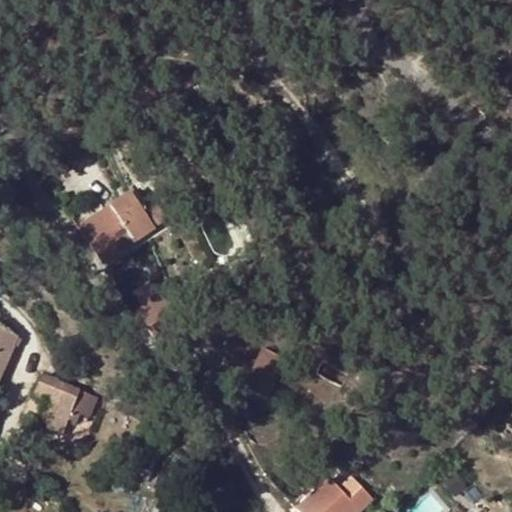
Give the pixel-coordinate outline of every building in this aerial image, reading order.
[(130,85),(137,104),(174,88),(166,69),(130,85)] [(76,123),(53,139),(68,160),(90,143),(76,123)] [(104,266),(155,228),(144,212),(130,193),(77,232),(104,266)] [(144,212),(155,228),(161,224),(166,215),(160,208),(152,206),(144,212)] [(134,293),(144,307),(160,295),(151,282),(134,293)] [(144,307),(136,312),(148,329),(150,328),(157,338),(180,322),(160,295),(144,307)] [(0,372),(13,348),(11,347),(15,338),(0,329),(0,372)] [(261,392),(276,361),(256,352),(242,383),(261,392)] [(43,402),(40,410),(67,421),(75,423),(78,415),(86,393),(40,375),(31,398),(43,402)] [(89,419),(97,398),(86,393),(78,415),(89,419)] [(61,436),(67,421),(40,410),(34,425),(61,436)] [(339,492),(329,481),(296,511),(297,511),(360,511),(371,502),(351,481),(339,492)] [(121,487),(115,483),(112,488),(111,489),(118,492),(121,487)]
